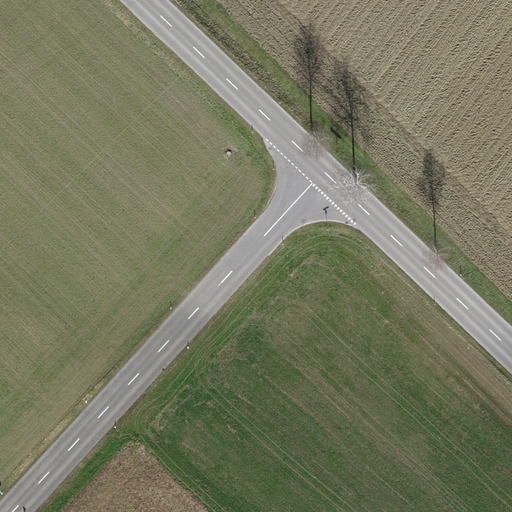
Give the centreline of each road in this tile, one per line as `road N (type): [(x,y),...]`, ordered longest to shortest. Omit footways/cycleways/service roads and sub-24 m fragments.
road 1 (tertiary): [(323,171),(13,511)]
road 2 (tertiary): [(323,171),(511,348)]
road 3 (tertiary): [(147,0),(323,171)]
